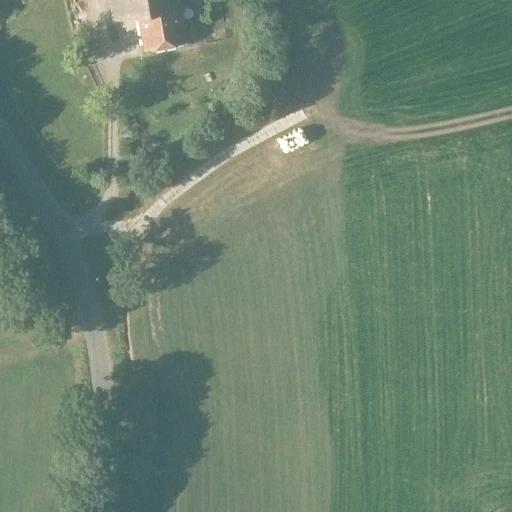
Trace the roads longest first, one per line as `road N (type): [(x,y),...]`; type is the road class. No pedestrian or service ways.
road 1 (tertiary): [(93,511),(100,406),(88,312),(60,236),(0,133)]
road 2 (track): [(84,224),(137,222),(225,153),(298,113)]
